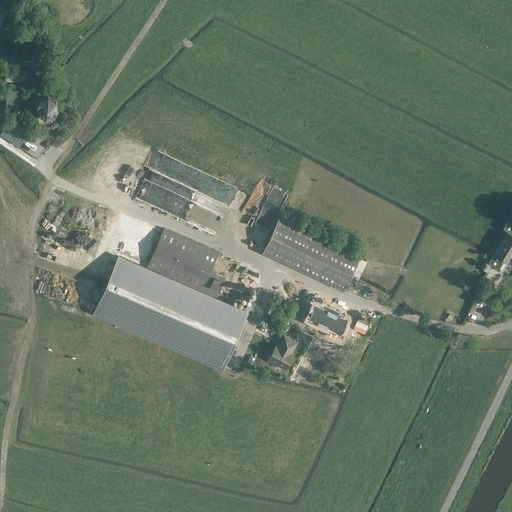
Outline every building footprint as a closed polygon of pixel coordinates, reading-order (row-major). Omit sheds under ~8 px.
[(24,67),(24,66),(14,67),(4,69),(6,81),(26,78),(24,67)] [(40,77),(38,83),(44,85),(48,73),(38,70),(36,76),(40,77)] [(6,106),(17,106),(17,89),(7,89),(6,106)] [(38,114),(39,114),(45,118),(54,115),(58,108),(55,100),(48,96),(40,98),(36,105),(38,114)] [(19,146),(26,136),(7,123),(5,127),(0,133),(19,146)] [(145,179),(137,197),(204,225),(205,224),(217,229),(224,212),(145,179)] [(360,253),(321,235),(279,215),(262,252),(343,290),(360,253)] [(511,224),(489,262),(498,268),(503,259),(508,262),(511,255),(511,224)] [(219,252),(164,228),(147,266),(217,296),(225,279),(210,272),(219,252)] [(118,256),(94,312),(222,368),(247,311),(118,256)] [(486,262),(483,270),(487,272),(491,265),(486,262)] [(484,298),(490,288),(482,283),(476,293),(484,298)] [(321,306),(311,324),(342,341),(351,324),(344,320),(346,317),(338,313),(337,315),(321,306)] [(360,317),(354,329),(365,334),(371,322),(360,317)] [(268,361),(285,371),(294,356),(292,354),(297,345),(285,338),(279,347),(277,346),(268,361)]
